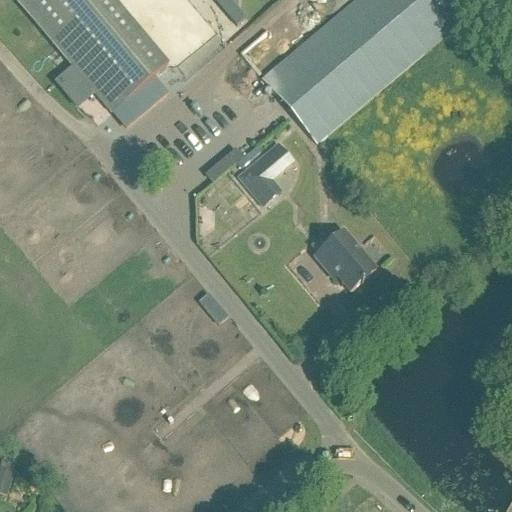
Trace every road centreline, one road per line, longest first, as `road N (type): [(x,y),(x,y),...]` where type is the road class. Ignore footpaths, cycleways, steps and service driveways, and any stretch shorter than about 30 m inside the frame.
road 1 (unclassified): [(250,511),(299,475),(347,465),(410,511)]
road 2 (track): [(110,160),(0,53)]
